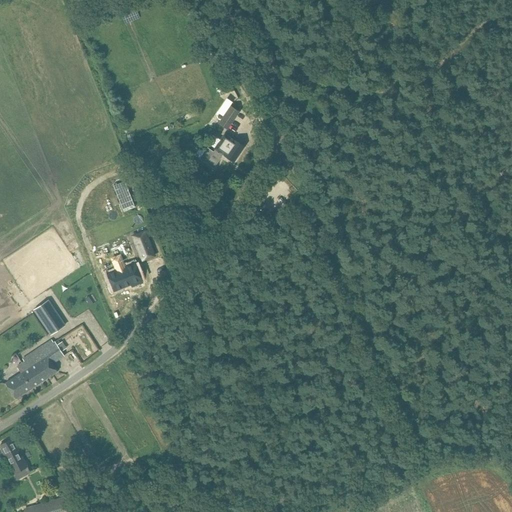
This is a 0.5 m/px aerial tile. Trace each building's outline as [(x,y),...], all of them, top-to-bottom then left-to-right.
[(211,104),(200,109),(208,124),(218,118),(211,104)] [(231,107),(219,123),(227,129),(238,112),(231,107)] [(192,111),(178,117),(181,123),(195,116),(192,111)] [(234,140),(224,133),(214,148),(233,161),(244,146),(235,140),(234,140)] [(212,152),(204,162),(214,169),(221,158),(212,152)] [(186,165),(178,173),(196,190),(203,182),(186,165)] [(126,185),(115,190),(124,211),(135,207),(126,185)] [(160,195),(168,211),(179,205),(187,221),(200,215),(189,194),(177,200),(172,189),(160,195)] [(143,229),(132,233),(141,257),(152,253),(143,229)] [(109,273),(116,290),(132,283),(134,286),(145,281),(137,262),(126,267),(124,261),(115,265),(117,270),(109,273)] [(51,334),(64,325),(48,300),(34,309),(51,334)] [(64,356),(60,350),(54,342),(17,366),(22,373),(6,383),(16,398),(57,371),(52,364),(64,356)] [(0,445),(0,446),(4,454),(18,479),(31,472),(13,438),(0,445)] [(67,497),(24,509),(25,511),(56,511),(71,508),(67,497)]
